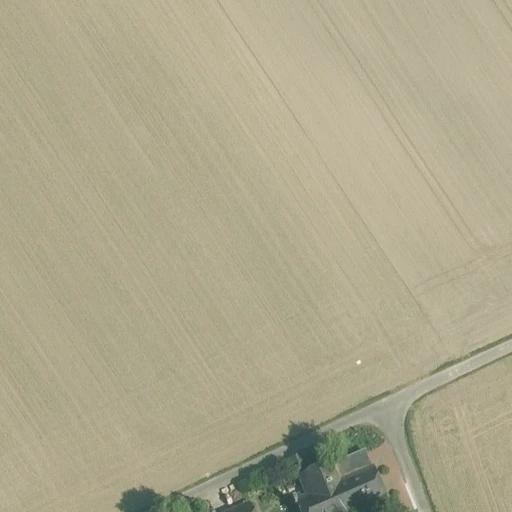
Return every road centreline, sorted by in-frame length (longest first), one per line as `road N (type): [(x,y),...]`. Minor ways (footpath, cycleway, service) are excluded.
road 1 (unclassified): [(164,511),(383,409)]
road 2 (unclassified): [(383,409),(511,349)]
